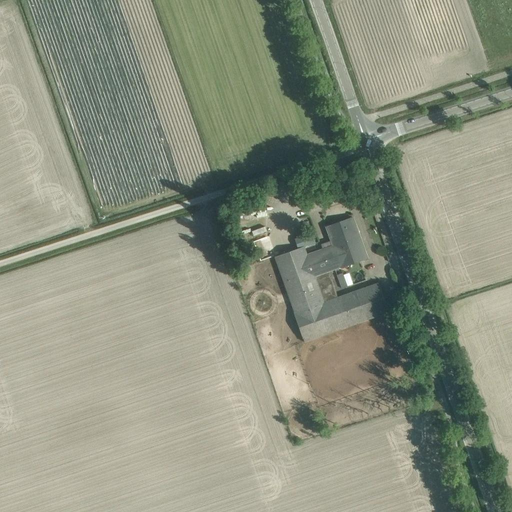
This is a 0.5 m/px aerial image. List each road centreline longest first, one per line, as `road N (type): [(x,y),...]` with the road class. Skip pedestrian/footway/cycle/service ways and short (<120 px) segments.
road 1 (unclassified): [(495,511),(365,140)]
road 2 (unclassified): [(365,140),(0,264)]
road 3 (unclassified): [(365,140),(511,92)]
road 4 (unclassified): [(365,140),(315,0)]
